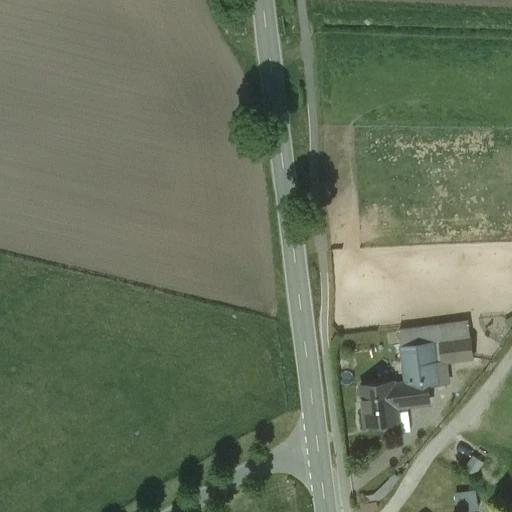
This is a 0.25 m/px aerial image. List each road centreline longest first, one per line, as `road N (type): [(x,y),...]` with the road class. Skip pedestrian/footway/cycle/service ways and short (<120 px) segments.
road 1 (secondary): [(316,436),(265,0)]
road 2 (unclassified): [(168,511),(255,460),(316,436)]
